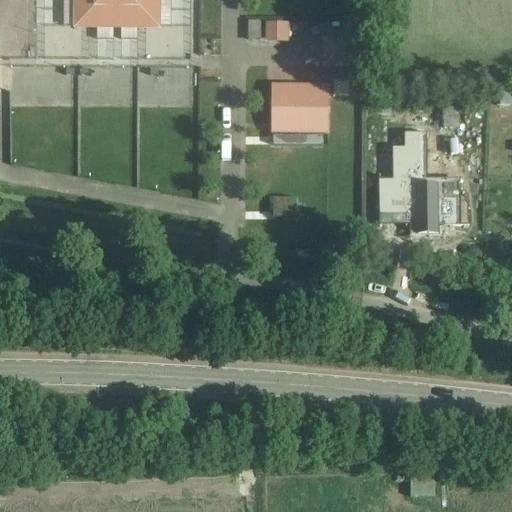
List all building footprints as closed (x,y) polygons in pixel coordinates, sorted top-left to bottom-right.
[(76,0),(76,28),(158,28),(158,0),(76,0)] [(266,25),(265,43),(288,43),(289,25),(266,25)] [(325,42),(325,68),(326,68),(326,82),(356,82),(357,68),(357,42),(325,42)] [(294,88),(294,136),(350,136),(350,88),(294,88)] [(511,94),(501,94),(500,107),(511,106),(511,94)] [(102,150),(120,149),(119,134),(102,135),(102,150)] [(381,176),(381,227),(382,227),(382,217),(407,217),(407,227),(408,227),(408,224),(418,224),(418,237),(439,237),(439,228),(470,228),(470,226),(458,226),(458,201),(440,201),(440,186),(430,186),(430,134),(395,134),(395,136),(407,136),(407,149),(394,149),(394,180),(383,180),(383,176),(381,176)] [(159,136),(160,151),(176,151),(175,135),(159,136)] [(436,475),(413,476),(414,496),(437,495),(436,475)]
